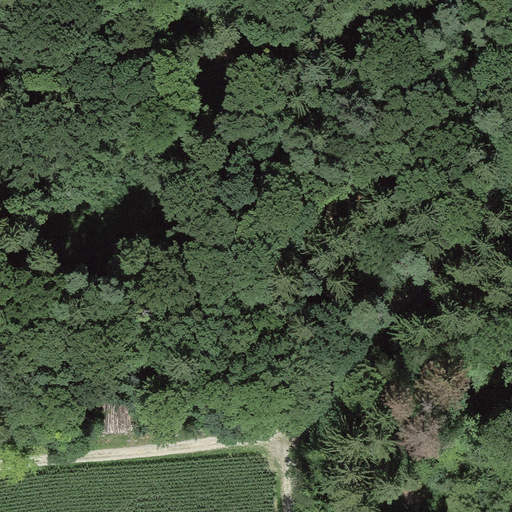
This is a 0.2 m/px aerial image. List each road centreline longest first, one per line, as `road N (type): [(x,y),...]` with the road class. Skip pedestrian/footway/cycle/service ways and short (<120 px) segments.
road 1 (track): [(291,511),(307,428),(0,468)]
road 2 (track): [(511,136),(307,428)]
